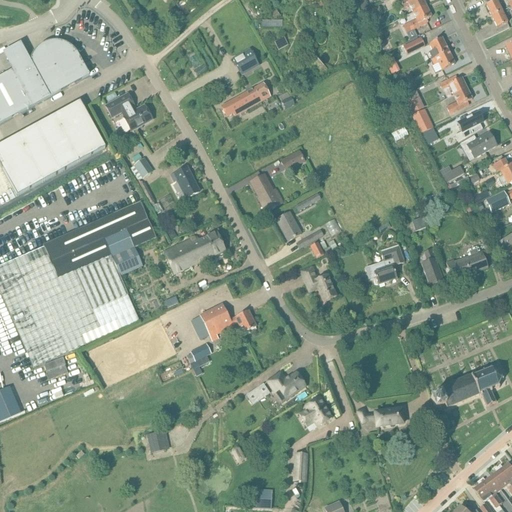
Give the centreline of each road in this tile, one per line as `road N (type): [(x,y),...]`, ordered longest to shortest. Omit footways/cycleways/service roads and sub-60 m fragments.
road 1 (unclassified): [(511,283),(340,342),(301,333),(168,102),(90,0)]
road 2 (residential): [(511,119),(451,0)]
